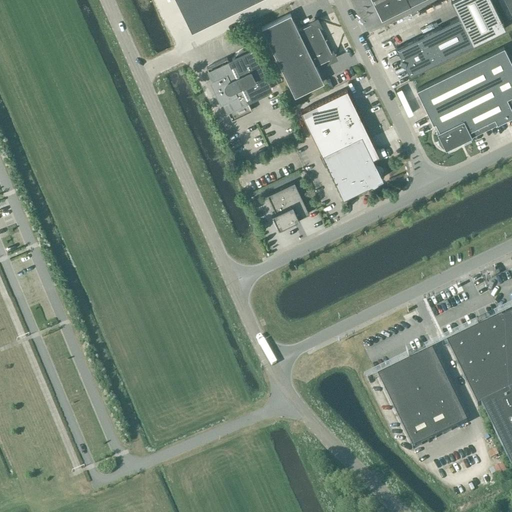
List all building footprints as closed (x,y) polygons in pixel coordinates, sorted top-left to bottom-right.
[(176,0),(181,10),(200,0),(176,0)] [(201,0),(200,0),(181,10),(191,30),(211,21),(201,0)] [(201,0),(211,21),(220,16),(212,0),(201,0)] [(224,0),(212,0),(220,16),(230,12),(224,0)] [(224,0),(230,12),(239,7),(235,0),(224,0)] [(371,0),(380,18),(417,0),(371,0)] [(404,64),(409,75),(472,44),(505,28),(490,0),(451,0),(450,1),(458,17),(395,48),(401,58),(399,62),(404,64)] [(261,27),(277,61),(324,39),(317,23),(313,22),(298,29),(290,13),(261,27)] [(332,54),(324,39),(277,61),(294,96),(323,81),(315,65),(330,58),(332,54)] [(511,64),(503,46),(416,89),(432,123),(435,122),(439,130),(436,131),(437,133),(437,137),(438,141),(440,144),(444,146),(445,148),(447,147),(451,147),(454,145),(457,142),(470,136),(469,134),(486,125),(487,127),(496,123),(511,115),(511,111),(511,110),(511,109),(511,64)] [(227,57),(206,67),(231,119),(251,110),(246,98),(249,96),(250,98),(271,88),(252,49),(249,50),(246,49),(242,50),(239,52),(236,54),(234,57),(232,58),(234,63),(230,64),(227,57)] [(300,111),(342,197),(369,184),(373,186),(375,185),(376,181),(382,178),(379,173),(381,169),(380,167),(376,166),(363,139),(366,137),(364,132),(367,131),(346,88),(300,111)] [(269,199),(275,211),(271,213),(278,227),(292,220),(291,218),(296,215),(298,218),(309,213),(294,181),(266,194),(269,199)] [(511,312),(447,344),(478,408),(481,406),(511,469),(511,312)] [(467,424),(432,352),(378,378),(413,450),(467,424)] [(335,485),(338,481),(332,474),(328,478),(335,485)]
